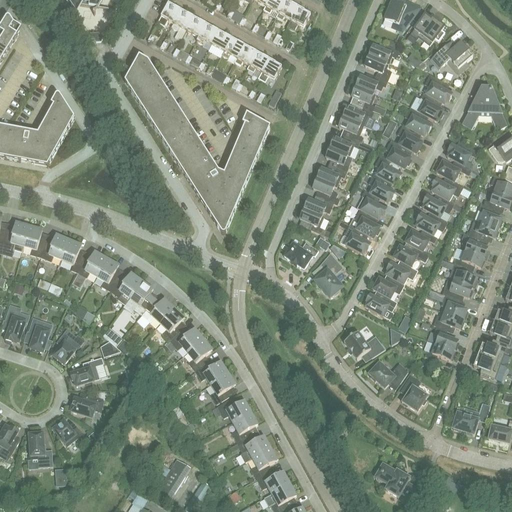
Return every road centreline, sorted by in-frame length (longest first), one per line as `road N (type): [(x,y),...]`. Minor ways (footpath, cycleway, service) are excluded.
road 1 (unclassified): [(96,215),(89,236),(166,282),(209,324),(320,511)]
road 2 (unclassified): [(317,338),(336,323),(490,56)]
road 3 (residential): [(379,0),(271,251),(273,288)]
road 4 (unclassified): [(40,198),(47,178),(96,146),(5,1)]
road 5 (residential): [(125,38),(109,79),(202,227),(193,254)]
road 6 (unclassified): [(431,444),(511,227)]
road 7 (residential): [(248,105),(226,154),(161,58)]
road 8 (residential): [(431,444),(364,400),(317,338)]
road 9 (residential): [(0,353),(47,370),(61,388),(48,419),(16,420),(0,409)]
road 10 (residential): [(301,68),(176,0)]
